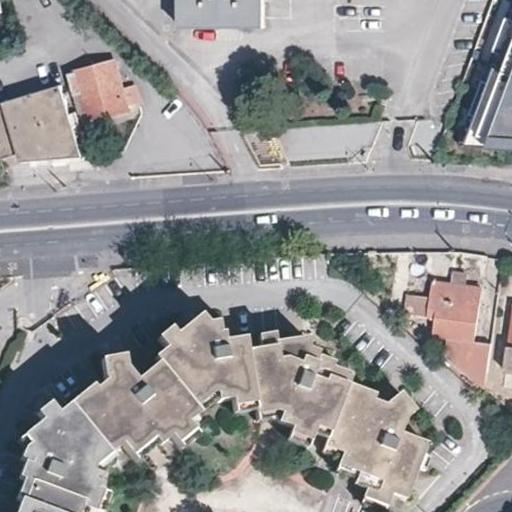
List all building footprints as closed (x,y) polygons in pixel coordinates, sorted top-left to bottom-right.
[(265,0),(178,0),(178,29),(265,29),(265,0)] [(511,0),(461,144),(511,146),(511,0)] [(139,102),(135,84),(121,87),(114,61),(69,73),(74,93),(83,91),(91,121),(128,110),(127,105),(139,102)] [(0,156),(19,151),(21,157),(43,156),(83,154),(80,146),(70,110),(62,83),(5,99),(6,103),(0,104),(0,156)] [(91,121),(83,91),(74,93),(82,123),(91,121)] [(70,110),(80,146),(85,144),(76,109),(70,110)] [(375,123),(280,126),(281,156),(376,153),(375,123)] [(453,359),(486,388),(486,386),(493,342),(476,340),(482,287),(436,281),(434,294),(433,300),(431,314),(432,315),(433,316),(439,316),(436,335),(456,338),(453,359)] [(434,294),(410,291),(408,302),(407,310),(431,314),(433,300),(434,294)] [(95,472),(114,459),(110,452),(122,443),(134,459),(157,441),(160,443),(170,436),(180,448),(196,435),(187,422),(201,411),(219,397),(220,401),(235,399),(237,411),(257,409),(259,419),(281,416),(280,420),(293,424),(289,435),(309,443),(316,424),(331,430),(326,442),(340,448),(332,468),(357,478),(356,484),(372,491),(366,506),(383,511),(386,511),(394,494),(408,499),(429,444),(402,432),(409,414),(417,409),(405,390),(390,400),(387,406),(371,400),(373,394),(349,384),(334,378),(338,369),(326,364),(322,373),(317,370),(320,363),(316,360),(320,353),(313,350),(311,341),(280,345),(279,336),(264,337),(264,348),(250,350),(249,339),(227,341),(227,335),(222,335),(220,323),(211,324),(205,317),(182,335),(175,327),(162,338),(170,347),(158,357),(161,363),(137,381),(126,367),(125,357),(102,358),(102,375),(106,381),(95,390),(92,386),(71,402),(60,410),(53,402),(39,411),(44,419),(18,439),(25,448),(23,454),(35,459),(33,463),(26,460),(20,475),(26,478),(18,497),(23,500),(18,511),(85,511),(87,508),(97,511),(99,511),(107,492),(97,488),(103,475),(95,472)]
